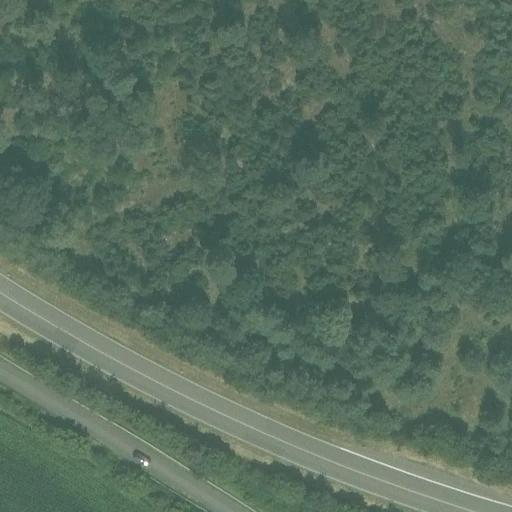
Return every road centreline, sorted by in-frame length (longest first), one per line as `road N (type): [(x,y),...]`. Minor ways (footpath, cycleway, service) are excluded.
road 1 (primary): [(0,290),(199,401),(471,511)]
road 2 (residential): [(0,368),(236,511)]
